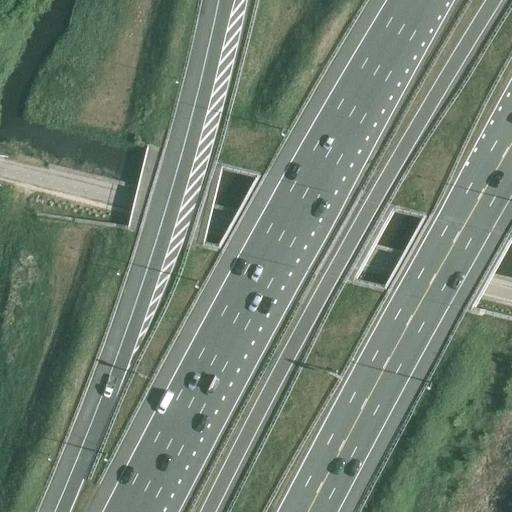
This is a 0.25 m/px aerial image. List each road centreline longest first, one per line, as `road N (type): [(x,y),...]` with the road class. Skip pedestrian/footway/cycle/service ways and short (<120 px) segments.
road 1 (motorway): [(208,511),(329,276),(494,0)]
road 2 (motorway): [(420,0),(307,187),(134,511)]
road 3 (motorway): [(224,0),(164,238),(61,511)]
road 4 (unknown): [(511,305),(0,181)]
road 5 (motorway): [(306,511),(511,139)]
road 6 (track): [(24,176),(19,335),(0,439)]
